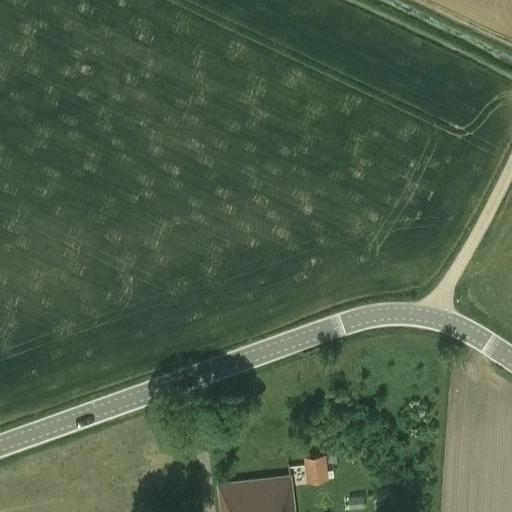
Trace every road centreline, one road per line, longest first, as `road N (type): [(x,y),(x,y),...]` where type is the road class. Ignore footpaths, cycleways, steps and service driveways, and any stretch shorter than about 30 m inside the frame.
road 1 (unclassified): [(511,360),(457,325),(380,314),(0,445)]
road 2 (track): [(429,316),(511,163)]
